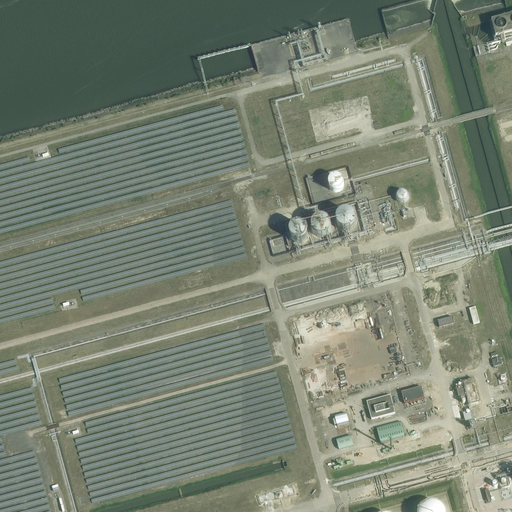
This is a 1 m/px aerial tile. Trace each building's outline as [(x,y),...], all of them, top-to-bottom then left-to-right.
[(511,18),(490,24),(495,41),(511,36),(511,18)] [(341,191),(342,189),(343,187),(344,185),(344,184),(343,182),(342,180),(341,179),(339,178),(337,177),(335,177),(334,178),(332,179),(331,180),(330,181),(329,183),(329,185),(329,187),(330,189),(330,190),(331,191),(333,192),(335,193),(338,192),(339,192),(341,191)] [(396,202),(398,204),(400,205),(402,205),(405,204),(406,202),(406,200),(406,197),(404,196),(402,195),(400,195),(398,196),(397,198),(396,200),(396,202)] [(343,212),(341,213),(340,214),(339,216),(338,217),(337,219),(336,221),(336,222),(337,224),(337,226),(338,227),(340,229),(341,231),(343,231),(344,232),(347,232),(349,231),(352,230),(353,229),(355,227),(356,224),(356,222),(356,219),(355,217),(353,215),(352,214),(351,213),(349,212),(348,212),(346,212),(343,212)] [(332,230),(332,228),(332,226),(331,224),(330,222),(329,220),(327,219),(325,218),(323,218),(322,218),(319,218),(318,219),(316,219),(315,221),(314,222),(313,224),(312,226),(312,228),(312,230),(313,232),(314,233),(315,235),(317,236),(319,237),(321,237),(322,238),(324,237),(326,237),(328,236),(329,235),(330,233),(331,232),(332,230)] [(308,236),(308,234),(308,232),(307,231),(307,229),(305,228),(304,227),(303,226),(301,225),(299,225),(297,225),(295,225),(294,226),(292,228),(291,229),(290,230),(290,232),(289,234),(290,236),(290,237),(291,239),(292,240),(293,241),(295,242),(297,243),(298,243),(300,243),(302,243),(304,242),(305,241),(306,240),(307,238),(308,236)] [(473,325),(479,323),(475,308),(469,309),(473,325)] [(439,327),(454,324),(452,317),(437,321),(439,327)] [(493,367),(502,365),(500,358),(492,361),(493,367)] [(480,403),(474,379),(463,382),(465,389),(462,390),(461,387),(456,388),(459,399),(467,397),(470,406),(480,403)] [(404,404),(424,399),(421,388),(401,393),(404,404)] [(371,420),(395,413),(390,396),(366,402),(371,420)] [(347,414),(344,403),(332,407),(335,417),(347,414)] [(335,418),(339,431),(351,427),(347,415),(335,418)] [(401,422),(376,428),(379,438),(380,443),(405,437),(401,422)] [(339,450),(353,446),(350,436),(336,440),(339,450)] [(511,511),(511,474),(494,479),(497,491),(511,486),(511,511)] [(447,511),(447,510),(445,507),(443,505),(441,503),(438,501),(435,500),(433,500),(430,500),(427,501),(424,502),(421,504),(419,507),(418,510),(416,511),(447,511)]
